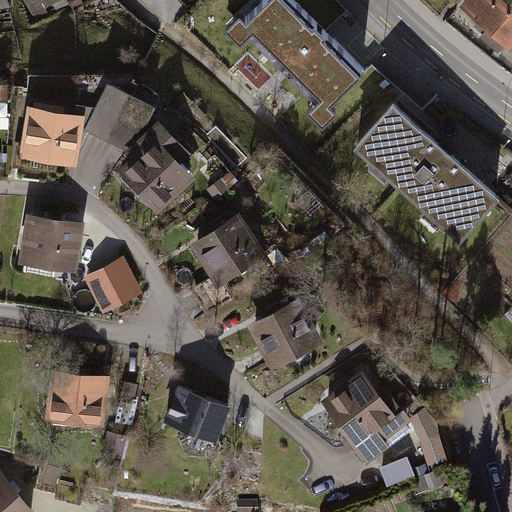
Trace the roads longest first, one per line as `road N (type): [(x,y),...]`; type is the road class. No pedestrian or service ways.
road 1 (residential): [(172,336),(148,268),(106,223),(78,200),(0,191)]
road 2 (residential): [(172,336),(333,466)]
road 3 (residential): [(0,322),(172,336)]
road 4 (secondary): [(387,0),(511,106)]
road 5 (residential): [(511,383),(496,389),(472,428),(491,511)]
